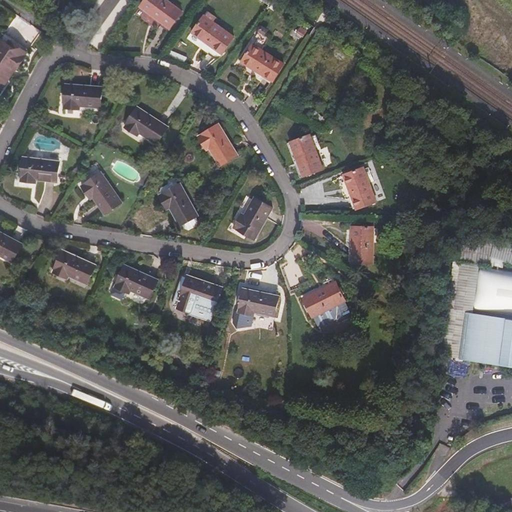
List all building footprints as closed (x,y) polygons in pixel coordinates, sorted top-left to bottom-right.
[(169,34),(180,17),(154,0),(148,0),(139,15),(169,34)] [(192,38),(221,58),(233,40),(203,20),(192,38)] [(5,38),(1,44),(8,48),(10,45),(28,57),(29,54),(5,38)] [(15,75),(16,76),(26,62),(25,61),(28,57),(10,45),(8,48),(1,44),(1,45),(0,44),(0,86),(4,81),(3,80),(9,71),(15,75)] [(270,87),(280,69),(250,50),(238,68),(270,87)] [(4,81),(0,86),(0,92),(2,94),(15,75),(9,71),(3,80),(4,81)] [(100,112),(102,91),(65,88),(63,111),(79,113),(79,110),(100,112)] [(168,129),(138,110),(126,130),(139,138),(141,136),(158,146),(168,129)] [(210,151),(220,168),(238,158),(219,126),(199,139),(207,153),(210,151)] [(312,138),(292,146),(304,179),(324,171),(317,153),(312,140),(312,138)] [(317,138),(312,140),(317,153),(322,151),(317,138)] [(304,179),(292,146),(288,147),(301,180),(304,179)] [(58,184),(60,164),(23,161),(21,184),(37,186),(37,182),(58,184)] [(364,173),(345,179),(356,214),(376,206),(369,188),(365,174),(364,173)] [(370,173),(365,174),(369,188),(375,186),(370,173)] [(123,204),(103,174),(83,187),(92,200),(94,199),(107,216),(123,204)] [(356,214),(345,179),(339,181),(345,199),(348,199),(353,214),(356,214)] [(181,227),(199,217),(182,185),(162,197),(168,211),(172,209),(181,227)] [(254,241),(272,209),(255,199),(244,217),(242,215),(234,229),(254,241)] [(374,266),(374,245),(374,231),(374,229),(353,229),(353,264),(374,266)] [(24,245),(0,233),(0,256),(14,263),(24,245)] [(97,268),(64,254),(56,275),(70,281),(72,279),(89,287),(97,268)] [(475,306),(511,309),(511,265),(480,263),(475,306)] [(152,301),(160,283),(126,268),(117,289),(132,296),(133,293),(152,301)] [(217,308),(224,289),(188,277),(182,299),(197,305),(198,302),(217,308)] [(302,284),(308,297),(316,293),(310,280),(302,284)] [(346,303),(338,284),(316,293),(308,297),(305,298),(314,317),(346,303)] [(277,317),(281,297),(245,290),(240,312),(255,316),(258,314),(277,317)] [(351,314),(346,303),(314,317),(318,326),(322,328),(337,321),(341,323),(350,319),(351,314)] [(511,360),(511,313),(473,310),(469,356),(511,360)] [(508,500),(491,505),(493,511),(494,511),(510,507),(508,500)]
